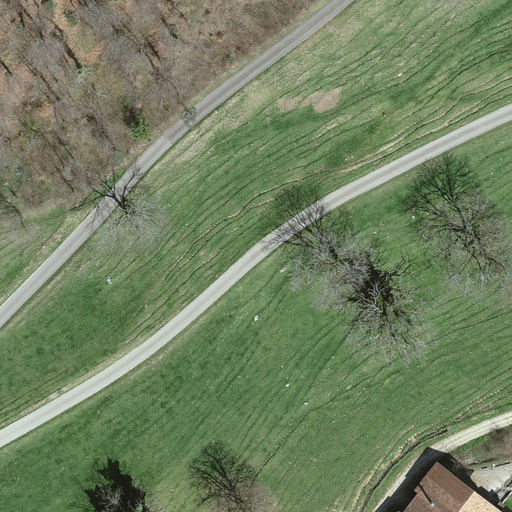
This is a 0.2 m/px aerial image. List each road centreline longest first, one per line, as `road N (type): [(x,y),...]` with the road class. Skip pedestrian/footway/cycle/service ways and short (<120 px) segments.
road 1 (track): [(0,438),(129,361),(322,203),(511,106)]
road 2 (unclassified): [(0,315),(176,133),(335,0)]
road 3 (track): [(511,416),(421,458),(378,511)]
